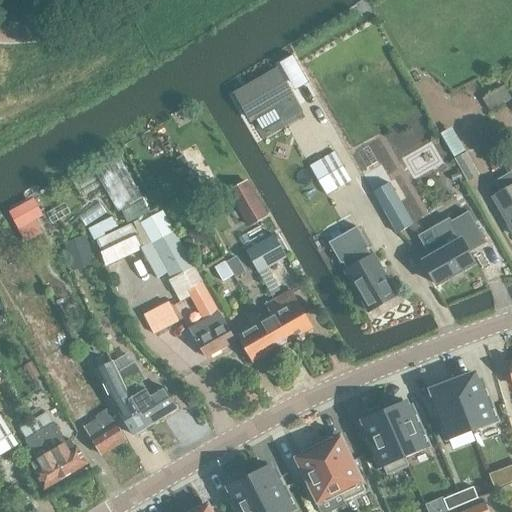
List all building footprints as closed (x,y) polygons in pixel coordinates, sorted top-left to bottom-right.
[(293,53),(279,60),(291,83),(305,76),(293,53)] [(278,71),(236,95),(250,119),(254,117),(262,131),(300,110),(278,71)] [(452,128),(441,134),(454,158),(465,151),(452,128)] [(311,132),(273,154),(285,175),(323,153),(311,132)] [(310,167),(326,195),(351,181),(334,153),(310,167)] [(468,153),(455,159),(468,183),(480,176),(468,153)] [(119,157),(95,170),(118,212),(142,199),(119,157)] [(182,168),(181,174),(185,181),(191,184),(198,180),(199,174),(194,166),(189,164),(182,168)] [(247,179),(226,191),(247,227),(268,215),(247,179)] [(412,225),(398,201),(388,184),(373,193),(396,234),(412,225)] [(511,187),(493,198),(511,230),(511,187)] [(34,198),(8,212),(26,243),(43,233),(36,220),(44,215),(34,198)] [(143,200),(122,210),(128,223),(149,212),(143,200)] [(158,208),(131,223),(143,248),(159,278),(164,274),(168,281),(192,268),(158,208)] [(432,229),(417,237),(429,258),(423,262),(436,286),(474,264),(469,255),(486,245),(468,213),(450,223),(449,220),(432,229)] [(94,236),(120,227),(116,215),(90,224),(94,236)] [(93,241),(105,266),(143,248),(131,223),(93,241)] [(374,256),(355,267),(351,259),(368,249),(356,228),(329,243),(340,264),(344,262),(348,270),(345,272),(367,313),(396,297),(374,256)] [(85,235),(63,242),(72,271),(94,263),(85,235)] [(257,274),(285,258),(274,237),(246,253),(257,274)] [(226,262),(215,268),(223,282),(234,275),(226,262)] [(275,272),(284,287),(300,277),(292,263),(275,272)] [(177,297),(186,292),(200,284),(192,268),(168,281),(177,297)] [(197,326),(189,330),(205,359),(234,343),(200,284),(186,292),(199,315),(193,319),(197,326)] [(311,330),(290,292),(281,297),(273,301),(279,312),(274,315),(289,342),(311,330)] [(270,353),(289,342),(274,315),(279,312),(273,301),(264,306),(270,317),(260,323),(255,326),(270,353)] [(144,315),(154,334),(178,321),(168,302),(144,315)] [(253,363),(270,353),(255,326),(260,323),(254,312),(245,317),(251,328),(237,336),(253,363)] [(148,427),(134,405),(125,390),(111,363),(95,372),(110,399),(133,436),(136,435),(137,437),(147,432),(145,429),(148,427)] [(31,364),(25,367),(33,381),(38,379),(31,364)] [(133,365),(118,374),(125,390),(134,405),(148,427),(175,412),(163,391),(148,400),(139,384),(142,382),(133,365)] [(456,383),(454,384),(472,431),(496,422),(482,385),(476,387),(472,377),(469,378),(468,374),(454,379),(456,383)] [(440,401),(434,403),(448,440),(472,431),(454,384),(452,385),(450,381),(437,386),(439,390),(436,391),(440,401)] [(386,411),(384,412),(404,458),(405,457),(428,448),(412,411),(406,414),(402,404),(399,405),(397,401),(384,406),(386,411)] [(371,429),(365,432),(381,468),(383,467),(387,476),(409,466),(405,457),(404,458),(384,412),(382,413),(380,408),(367,414),(369,418),(366,419),(371,429)] [(99,457),(123,442),(105,413),(94,420),(95,422),(82,429),(99,457)] [(43,416),(30,424),(64,479),(85,466),(74,448),(73,449),(69,443),(62,447),(43,416)] [(0,419),(0,456),(16,447),(0,419)] [(30,424),(18,432),(37,462),(30,467),(34,473),(32,474),(42,492),(64,479),(30,424)] [(336,439),(318,448),(340,493),(339,493),(343,502),(365,491),(361,483),(363,482),(346,446),(341,449),(336,439)] [(306,466),(300,468),(317,504),(339,493),(340,493),(318,448),(301,456),(306,466)] [(262,465),(249,472),(251,476),(249,477),(267,511),(292,511),(293,511),(295,510),(277,475),(271,478),(267,468),(264,470),(262,465)] [(501,471),(489,476),(495,490),(506,486),(501,471)] [(237,495),(231,498),(238,511),(267,511),(249,477),(247,478),(245,474),(233,480),(235,484),(232,486),(237,495)] [(473,488),(458,494),(463,505),(478,499),(473,488)] [(458,494),(444,500),(448,511),(463,505),(458,494)] [(443,497),(425,505),(428,511),(445,511),(448,511),(444,500),(443,497)] [(489,511),(485,502),(461,511),(489,511)]
